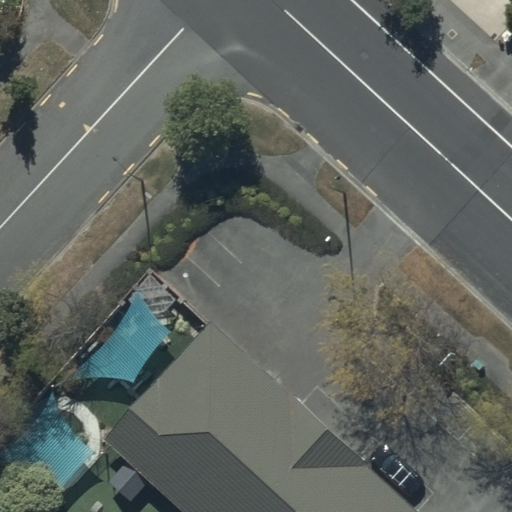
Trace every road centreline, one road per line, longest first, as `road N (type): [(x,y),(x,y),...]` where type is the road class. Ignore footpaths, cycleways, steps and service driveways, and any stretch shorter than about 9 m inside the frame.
road 1 (residential): [(511,214),(272,0)]
road 2 (residential): [(211,0),(0,229)]
